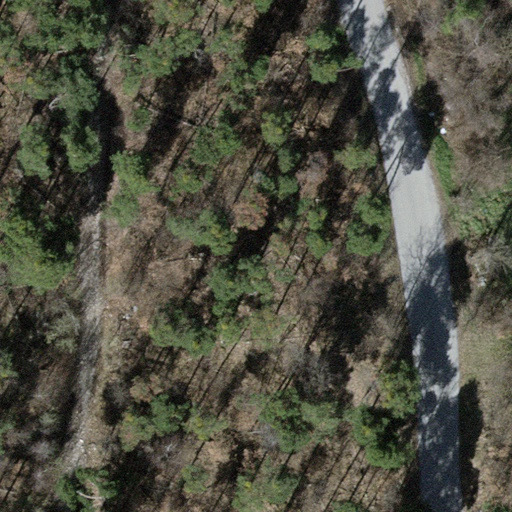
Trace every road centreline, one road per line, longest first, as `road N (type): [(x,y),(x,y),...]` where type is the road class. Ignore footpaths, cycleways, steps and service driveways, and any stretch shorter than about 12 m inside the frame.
road 1 (residential): [(370,0),(469,511)]
road 2 (track): [(54,511),(93,221),(108,0)]
